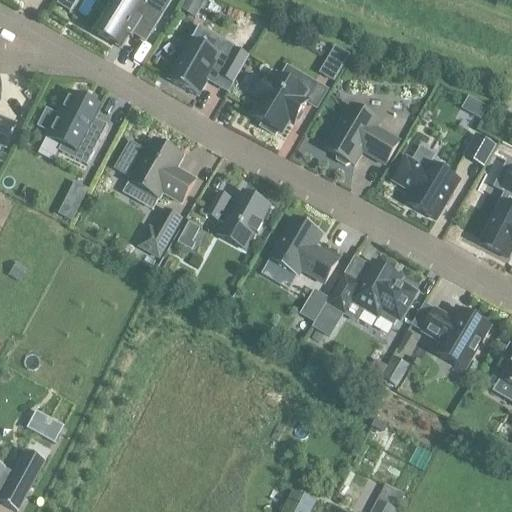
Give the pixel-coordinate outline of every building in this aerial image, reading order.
[(151,0),(146,9),(139,5),(130,0),(113,0),(93,33),(121,51),(129,39),(132,41),(143,24),(139,22),(142,17),(157,26),(173,0),(151,0)] [(187,0),(181,11),(196,20),(207,0),(187,0)] [(247,46),(258,21),(243,15),(232,39),(247,46)] [(199,99),(222,58),(193,42),(170,83),(199,99)] [(336,48),(320,75),(335,84),(351,57),(336,48)] [(235,51),(229,62),(220,78),(234,86),(249,58),(235,51)] [(279,78),(275,84),(269,81),(256,103),(262,107),(254,120),(264,126),(261,130),(276,138),(278,134),(281,136),(289,123),(295,127),(308,104),(318,87),(302,78),(296,88),(279,78)] [(57,118),(47,112),(37,130),(48,136),(46,139),(62,148),(59,155),(87,169),(96,152),(109,126),(97,120),(98,116),(85,110),(87,106),(68,97),(57,118)] [(485,108),(471,101),(465,112),(478,120),(485,108)] [(351,109),(326,151),(338,158),(338,163),(346,168),(351,166),(355,168),(364,152),(371,156),(370,158),(386,167),(400,144),(377,131),(380,126),(351,109)] [(0,144),(6,147),(14,124),(0,118),(0,144)] [(497,148),(488,144),(475,136),(463,158),(476,165),(485,170),(497,148)] [(183,160),(155,143),(131,185),(160,201),(163,195),(182,206),(195,183),(183,176),(182,178),(175,174),(183,160)] [(401,155),(419,166),(426,154),(408,144),(401,155)] [(409,206),(436,222),(460,183),(432,167),(428,173),(407,161),(394,183),(415,196),(409,206)] [(511,173),(502,192),(511,197),(511,208),(502,203),(480,246),(510,262),(511,257),(511,173)] [(75,185),(67,201),(81,208),(89,192),(75,185)] [(219,195),(207,218),(220,225),(220,224),(225,226),(220,237),(248,253),(271,211),(243,195),(237,206),(232,203),(232,202),(219,195)] [(166,213),(154,233),(151,231),(140,249),(160,260),(182,222),(166,213)] [(294,221),(270,262),(299,279),(302,273),(325,286),(339,264),(323,254),(321,256),(315,252),(323,238),(294,221)] [(330,307),(345,316),(353,304),(379,320),(380,319),(395,327),(398,322),(401,323),(417,296),(390,280),(392,277),(374,266),(361,288),(346,279),(330,307)] [(330,301),(315,293),(301,317),(315,326),(330,301)] [(467,372),(491,331),(479,324),(482,320),(468,312),(465,316),(462,314),(455,326),(449,323),(450,321),(437,313),(424,335),(443,346),(437,355),(467,372)] [(511,347),(510,346),(502,360),(511,365),(501,382),(511,388),(511,347)] [(407,370),(393,362),(381,381),(395,389),(407,370)] [(377,364),(371,374),(380,380),(386,370),(377,364)] [(53,445),(60,433),(46,425),(40,437),(53,445)] [(357,508),(383,433),(368,428),(342,502),(357,508)] [(1,477),(3,472),(0,470),(0,502),(3,504),(1,508),(8,511),(18,511),(45,463),(25,453),(12,477),(10,481),(1,477)] [(396,511),(404,498),(385,488),(372,511),(396,511)]
